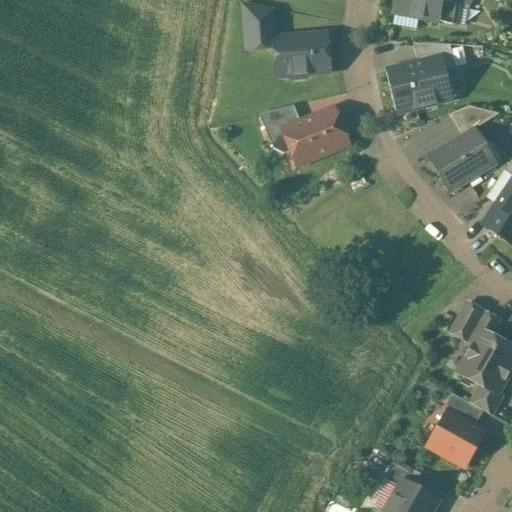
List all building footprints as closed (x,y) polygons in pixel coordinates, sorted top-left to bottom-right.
[(393,0),(391,14),(437,23),(440,7),(440,0),(393,0)] [(440,0),(440,7),(466,12),(472,0),(440,0)] [(272,11),(240,5),(244,45),(264,43),(265,49),(273,49),(272,40),(275,40),(272,11)] [(275,40),(272,40),(273,49),(274,62),(282,61),(283,78),(287,77),(292,81),(305,80),(309,75),(328,74),(325,36),(275,40)] [(448,46),(412,45),(417,64),(439,59),(439,60),(451,57),(448,46)] [(417,64),(389,71),(399,114),(418,109),(417,104),(448,96),(439,60),(439,59),(417,64)] [(292,107),(257,116),(268,141),(282,135),(281,132),(299,124),(292,107)] [(467,108),(448,116),(462,138),(472,132),(473,132),(496,116),(497,115),(467,108)] [(299,124),(281,132),(282,135),(296,167),(346,146),(331,110),(299,124)] [(462,138),(429,159),(449,193),(493,166),(472,132),(462,138)] [(511,158),(503,172),(511,178),(511,158)] [(511,180),(482,225),(511,245),(511,180)] [(498,322),(466,304),(450,334),(472,346),(480,332),(490,338),(498,322)] [(511,350),(490,338),(480,332),(472,346),(464,360),(467,362),(459,376),(478,387),(495,396),(496,395),(511,366),(511,350)] [(495,396),(478,387),(468,404),(482,412),(490,417),(501,398),(496,395),(495,396)] [(468,404),(451,395),(442,411),(446,413),(473,428),(482,412),(468,404)] [(473,428),(446,413),(427,448),(463,468),(483,433),(473,428)] [(419,475),(393,461),(383,480),(397,488),(401,482),(412,488),(419,475)] [(412,488),(401,482),(397,488),(384,511),(431,511),(437,502),(412,488)]
